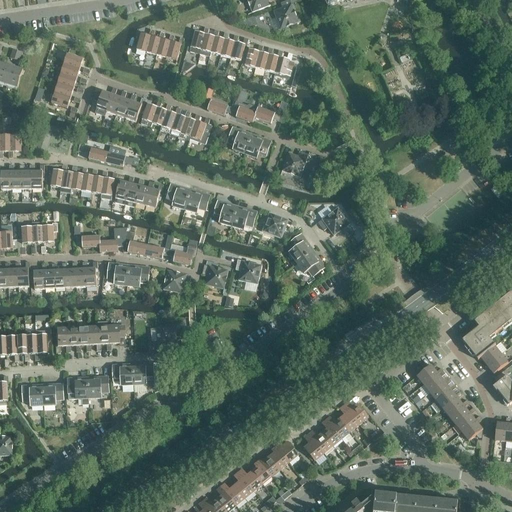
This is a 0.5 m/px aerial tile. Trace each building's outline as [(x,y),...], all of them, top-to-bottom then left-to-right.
[(246,0),(252,14),(271,7),(268,0),(246,0)] [(273,12),(281,31),(299,23),(290,0),(281,4),(283,9),(273,12)] [(364,0),(365,1),(367,0),(324,0),(328,9),(347,0),(349,0),(350,2),(355,0),(364,0)] [(190,53),(200,55),(206,35),(208,36),(209,30),(205,29),(204,35),(195,33),(190,53)] [(137,51),(147,54),(151,38),(153,38),(155,32),(151,31),(149,37),(141,35),(137,51)] [(210,58),(212,54),(216,38),(218,39),(219,32),(215,31),(213,38),(208,36),(206,35),(200,55),(210,58)] [(147,54),(157,56),(161,40),(163,41),(165,35),(161,34),(159,40),(153,38),(151,38),(147,54)] [(212,54),(221,57),(225,41),(227,41),(229,35),(225,34),(223,40),(218,39),(216,38),(212,54)] [(157,56),(167,59),(171,43),(173,43),(175,37),(171,36),(169,42),(163,41),(161,40),(157,56)] [(221,57),(231,59),(235,43),(237,44),(239,38),(235,37),(233,43),(227,41),(225,41),(221,57)] [(171,43),(167,59),(177,61),(181,46),(183,46),(185,40),(180,39),(179,45),(173,43),(171,43)] [(235,43),(231,59),(241,62),(245,46),(247,47),(249,40),(245,39),(243,45),(237,44),(235,43)] [(245,66),(256,69),(260,53),(262,54),(264,48),(259,46),(258,53),(250,50),(245,66)] [(256,69),(265,72),(270,56),(272,56),(273,50),(269,49),(268,55),(262,54),(260,53),(256,69)] [(265,72),(275,74),(280,58),(282,59),(283,53),(279,52),(277,58),(272,56),(270,56),(265,72)] [(280,58),(275,74),(284,77),(283,79),(289,80),(291,72),(287,71),(290,62),(291,62),(293,55),(289,54),(287,60),(282,59),(280,58)] [(68,55),(64,65),(80,70),(83,60),(68,55)] [(2,65),(0,71),(0,82),(7,85),(13,68),(2,65)] [(64,65),(61,75),(77,80),(80,70),(64,65)] [(23,71),(13,68),(7,85),(18,88),(23,71)] [(61,75),(58,85),(74,90),(77,80),(61,75)] [(58,85),(55,94),(71,99),(74,90),(58,85)] [(97,109),(107,113),(113,96),(115,96),(117,90),(113,89),(111,95),(103,92),(97,109)] [(204,95),(203,99),(209,101),(213,92),(208,91),(205,93),(204,93),(204,94),(204,95)] [(107,113),(117,116),(123,99),(125,100),(127,94),(123,92),(121,98),(115,96),(113,96),(107,113)] [(71,99),(55,94),(52,104),(68,109),(71,99)] [(117,116),(126,120),(132,102),(134,103),(136,97),(132,96),(130,102),(125,100),(123,99),(117,116)] [(132,102),(126,120),(136,123),(142,106),(144,107),(146,100),(142,99),(140,105),(134,103),(132,102)] [(232,115),(233,112),(234,109),(212,101),(208,112),(225,118),(227,113),(232,115)] [(151,128),(153,124),(152,124),(158,109),(160,109),(162,103),(158,102),(156,108),(148,105),(141,125),(151,128)] [(253,125),(255,119),(258,110),(236,102),(234,109),(233,112),(238,114),(236,119),(253,125)] [(152,124),(153,124),(162,128),(168,112),(170,113),(172,107),(168,105),(166,111),(160,109),(158,109),(152,124)] [(161,132),(170,135),(177,116),(179,116),(181,110),(177,109),(175,115),(170,113),(168,112),(162,128),(161,132)] [(255,119),(271,125),(273,120),(279,122),(281,117),(258,109),(258,110),(255,119)] [(170,135),(180,138),(187,119),(189,120),(191,114),(187,112),(185,118),(179,116),(177,116),(170,135)] [(180,138),(190,142),(196,122),(198,123),(201,117),(197,116),(194,122),(189,120),(187,119),(180,138)] [(196,122),(190,142),(190,140),(206,146),(212,127),(208,126),(210,121),(206,119),(204,125),(198,123),(196,122)] [(233,151),(245,155),(252,135),(233,129),(228,144),(235,146),(233,151)] [(252,135),(245,155),(257,159),(259,155),(266,157),(272,142),(252,135)] [(22,136),(11,137),(11,153),(9,153),(9,159),(13,159),(13,153),(22,153),(22,136)] [(11,137),(1,137),(1,153),(0,153),(0,159),(3,159),(3,153),(9,153),(11,153),(11,137)] [(89,160),(106,165),(109,154),(86,148),(85,154),(91,155),(89,160)] [(109,154),(106,165),(124,169),(125,164),(130,165),(132,159),(125,158),(126,152),(111,148),(109,154)] [(289,154),(282,172),(301,179),(309,156),(300,152),(298,157),(289,154)] [(12,173),(14,173),(14,166),(10,166),(10,173),(1,173),(1,191),(12,191),(12,173)] [(20,173),(14,173),(12,173),(12,191),(22,191),(22,173),(24,173),(24,166),(20,166),(20,173)] [(30,173),(24,173),(22,173),(22,191),(32,191),(32,173),(34,173),(34,166),(30,166),(30,173)] [(40,173),(34,173),(32,173),(32,191),(43,191),(43,173),(45,173),(45,166),(40,166),(40,173)] [(51,187),(61,189),(64,173),(66,173),(67,167),(63,166),(62,173),(54,171),(51,187)] [(71,195),(72,191),(74,175),(76,175),(77,169),(73,168),(72,174),(66,173),(64,173),(61,189),(61,193),(71,195)] [(72,191),(82,192),(84,176),(87,176),(88,170),(83,169),(82,176),(76,175),(74,175),(72,191)] [(82,192),(92,194),(94,178),(97,178),(98,172),(93,171),(92,177),(87,176),(84,176),(82,192)] [(92,194),(102,196),(104,179),(107,180),(108,173),(103,173),(102,179),(97,178),(94,178),(92,194)] [(104,179),(102,196),(101,200),(112,201),(115,182),(117,182),(118,175),(113,174),(112,181),(107,180),(104,179)] [(115,204),(125,206),(131,184),(133,185),(134,179),(130,178),(128,184),(120,182),(115,204)] [(135,209),(136,205),(140,187),(142,187),(144,181),(140,180),(138,186),(133,185),(131,184),(125,206),(135,209)] [(136,205),(146,207),(150,189),(152,190),(154,184),(150,183),(148,189),(142,187),(140,187),(136,205)] [(150,189),(146,207),(156,210),(161,192),(162,193),(164,186),(160,185),(158,191),(152,190),(150,189)] [(173,208),(185,211),(191,191),(171,185),(167,201),(174,203),(173,208)] [(191,191),(185,211),(197,215),(199,210),(206,212),(210,196),(191,191)] [(220,224),(232,228),(238,207),(218,202),(214,217),(221,219),(220,224)] [(238,207),(232,228),(244,231),(246,226),(253,228),(257,213),(238,207)] [(350,225),(338,209),(318,224),(324,232),(328,229),(334,237),(350,225)] [(270,214),(263,233),(281,240),(285,230),(290,232),(293,223),(270,214)] [(33,224),(33,228),(34,245),(44,244),(43,228),(43,223),(33,224)] [(53,227),(43,228),(44,244),(54,244),(54,233),(58,233),(58,225),(53,225),(53,227)] [(33,228),(22,229),(23,241),(18,241),(18,250),(19,256),(26,256),(26,249),(23,249),(23,245),(34,245),(33,228)] [(1,229),(2,234),(3,250),(0,250),(1,257),(5,257),(5,250),(18,250),(18,241),(13,241),(12,233),(11,233),(11,229),(1,229)] [(118,248),(124,247),(125,242),(127,233),(121,233),(121,242),(101,243),(101,248),(100,248),(101,254),(119,253),(118,248)] [(128,253),(145,257),(148,246),(133,243),(135,235),(128,233),(127,233),(125,242),(124,247),(124,253),(128,253)] [(290,254),(297,264),(314,252),(302,235),(289,245),(294,251),(290,254)] [(83,249),(100,248),(101,248),(101,243),(100,237),(77,238),(77,244),(83,244),(83,249)] [(170,251),(169,257),(175,258),(174,264),(191,267),(193,257),(195,257),(198,243),(190,242),(187,255),(170,251)] [(164,256),(169,257),(170,251),(148,246),(145,257),(163,261),(164,256)] [(314,252),(297,264),(304,274),(309,271),(313,278),(326,268),(314,252)] [(239,282),(258,286),(262,266),(238,261),(236,271),(241,272),(239,282)] [(26,270),(20,270),(18,270),(19,289),(30,288),(29,270),(31,270),(30,263),(26,263),(26,270)] [(83,270),(77,270),(75,270),(76,289),(86,288),(86,270),(88,270),(87,263),(83,264),(83,270)] [(93,269),(88,270),(86,270),(86,288),(97,288),(96,270),(98,269),(97,263),(93,263),(93,269)] [(6,271),(0,271),(0,289),(9,289),(8,271),(10,271),(10,264),(6,264),(6,271)] [(16,270),(10,271),(8,271),(9,289),(19,289),(18,270),(20,270),(20,264),(16,264),(16,270)] [(63,271),(57,271),(55,271),(56,290),(66,289),(65,271),(67,271),(67,264),(63,265),(63,271)] [(73,270),(67,271),(65,271),(66,289),(76,289),(75,270),(77,270),(77,264),(73,264),(73,270)] [(115,286),(127,287),(130,266),(110,264),(108,280),(115,281),(115,286)] [(45,272),(47,272),(47,265),(42,266),(43,272),(34,272),(35,291),(46,290),(45,272)] [(53,272),(47,272),(45,272),(46,290),(56,290),(55,271),(57,271),(57,265),(52,265),(53,272)] [(130,266),(127,287),(140,289),(140,284),(148,285),(150,269),(130,266)] [(205,286),(215,288),(224,291),(229,271),(204,266),(202,276),(207,277),(205,286)] [(168,271),(164,288),(163,291),(183,295),(185,285),(190,286),(192,277),(168,271)] [(511,292),(494,307),(508,324),(511,321),(511,292)] [(227,302),(236,304),(238,296),(229,294),(227,302)] [(360,306),(356,300),(351,304),(355,310),(360,306)] [(494,307),(475,323),(479,328),(480,328),(489,340),(490,339),(508,324),(494,307)] [(118,326),(108,327),(109,345),(106,345),(107,352),(111,351),(111,345),(119,345),(119,339),(125,338),(124,326),(118,327),(118,326)] [(97,327),(87,328),(88,346),(86,346),(86,353),(91,353),(90,346),(96,346),(98,346),(97,327)] [(108,327),(97,327),(98,346),(96,346),(97,352),(101,352),(101,346),(106,345),(109,345),(108,327)] [(77,328),(67,329),(68,347),(66,347),(66,354),(70,354),(70,347),(76,347),(78,347),(77,328)] [(87,328),(77,328),(78,347),(76,347),(76,353),(81,353),(80,347),(86,346),(88,346),(87,328)] [(152,342),(157,342),(158,349),(167,349),(168,354),(178,353),(176,328),(151,330),(152,342)] [(481,359),(495,348),(496,347),(495,346),(490,339),(489,340),(480,328),(479,328),(463,341),(478,360),(478,361),(481,359)] [(68,347),(67,329),(56,330),(57,348),(56,348),(56,354),(60,354),(60,348),(66,347),(68,347)] [(46,332),(36,333),(37,355),(35,355),(35,362),(39,361),(39,355),(47,355),(46,332)] [(25,333),(26,337),(27,356),(25,356),(25,362),(29,362),(29,356),(35,355),(37,355),(36,333),(25,333)] [(17,356),(14,356),(15,363),(19,363),(19,356),(25,356),(27,356),(26,337),(16,338),(17,356)] [(6,357),(14,356),(17,356),(16,338),(5,338),(6,357)] [(481,359),(487,367),(502,355),(495,348),(481,359)] [(502,355),(487,367),(494,375),(508,364),(502,355)] [(153,364),(133,365),(134,386),(147,386),(147,381),(154,380),(153,364)] [(134,386),(133,365),(113,366),(114,382),(121,382),(122,387),(134,386)] [(417,378),(424,386),(443,371),(441,369),(437,373),(431,366),(417,378)] [(424,386),(430,394),(449,379),(448,377),(443,381),(439,376),(444,372),(443,371),(424,386)] [(494,387),(501,396),(511,387),(511,382),(507,377),(504,372),(494,380),(498,384),(494,387)] [(4,384),(0,384),(0,406),(7,407),(6,384),(8,384),(8,377),(3,378),(4,384)] [(109,378),(88,379),(89,400),(102,399),(102,394),(109,394),(109,378)] [(89,400),(88,379),(68,380),(69,401),(82,400),(83,406),(89,406),(89,400)] [(430,394),(437,402),(456,387),(454,385),(450,389),(446,384),(450,380),(449,379),(430,394)] [(63,385),(43,386),(44,407),(57,406),(56,401),(64,401),(63,385)] [(44,407),(43,386),(23,387),(23,403),(31,403),(31,408),(44,407)] [(437,402),(443,410),(462,395),(461,393),(456,397),(452,392),(457,388),(456,387),(437,402)] [(511,405),(511,387),(501,396),(510,406),(511,405)] [(411,399),(416,405),(422,400),(417,394),(411,399)] [(443,410),(449,418),(468,403),(467,401),(462,405),(458,400),(463,396),(462,395),(443,410)] [(348,403),(344,406),(360,425),(369,418),(358,405),(353,409),(348,403)] [(449,418),(456,426),(475,411),(473,409),(469,413),(465,408),(469,404),(468,403),(449,418)] [(345,416),(340,420),(351,433),(360,425),(344,406),(340,410),(345,416)] [(456,426),(462,434),(481,419),(480,417),(475,421),(471,416),(476,412),(475,411),(456,426)] [(330,417),(326,421),(342,440),(351,433),(340,420),(335,423),(330,417)] [(481,419),(462,434),(469,442),(477,436),(483,431),(477,424),(482,420),(481,419)] [(495,442),(506,443),(508,425),(510,425),(510,419),(507,419),(506,425),(497,424),(495,442)] [(327,430),(322,434),(333,447),(342,440),(326,421),(322,424),(327,430)] [(313,432),(308,435),(324,455),(333,447),(322,434),(318,438),(313,432)] [(370,437),(375,442),(380,437),(376,432),(370,437)] [(324,455),(308,435),(304,439),(309,445),(304,449),(315,462),(324,455)] [(0,437),(0,457),(12,457),(11,437),(0,437)] [(280,444),(277,447),(290,463),(299,456),(288,443),(283,447),(280,444)] [(352,453),(356,457),(364,450),(363,450),(360,446),(352,453)] [(274,454),(270,457),(281,471),(290,463),(277,447),(272,451),(274,454)] [(263,459),(259,462),(272,478),(281,471),(270,457),(265,461),(263,459)] [(257,468),(252,472),(263,485),(272,478),(259,462),(254,466),(257,468)] [(242,470),(238,473),(254,492),(263,485),(252,472),(247,476),(242,470)] [(239,483),(234,486),(245,500),(254,492),(238,473),(234,477),(239,483)] [(225,484),(221,488),(236,507),(245,500),(234,486),(230,490),(225,484)] [(221,497),(217,501),(225,511),(230,511),(236,507),(221,488),(216,491),(221,497)] [(374,511),(457,511),(458,503),(376,495),(374,511)] [(264,505),(268,509),(277,503),(273,498),(268,502),(264,505)] [(207,499),(203,502),(210,511),(225,511),(217,501),(212,505),(207,499)] [(204,511),(203,511),(210,511),(203,502),(199,506),(204,511)] [(352,511),(364,511),(365,511),(357,502),(350,508),(352,511)]
